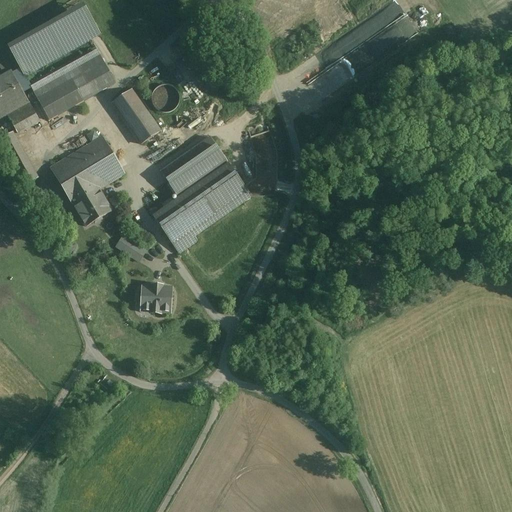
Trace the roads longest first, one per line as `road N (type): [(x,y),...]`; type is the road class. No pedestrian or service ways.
road 1 (unclassified): [(238,0),(299,140),(292,215),(231,337),(218,385)]
road 2 (unclassified): [(218,385),(143,385),(96,356),(57,267),(0,194)]
road 3 (unclassified): [(377,511),(340,447),(285,401),(238,383),(218,385)]
